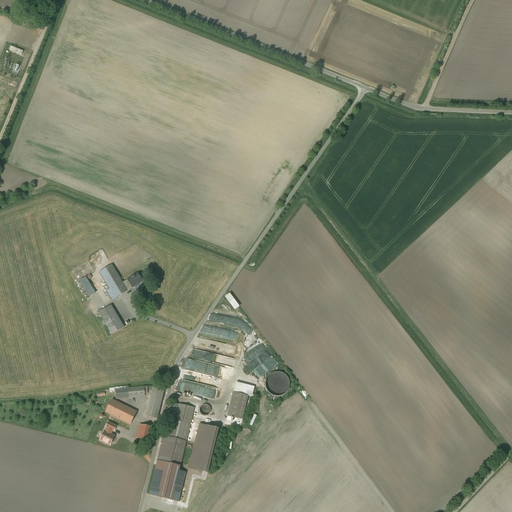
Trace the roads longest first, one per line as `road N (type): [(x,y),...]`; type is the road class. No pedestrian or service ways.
road 1 (unclassified): [(138,511),(177,360),(364,88)]
road 2 (unclassified): [(364,88),(146,0)]
road 3 (unclassified): [(511,112),(416,108),(364,88)]
road 4 (track): [(55,0),(0,138)]
